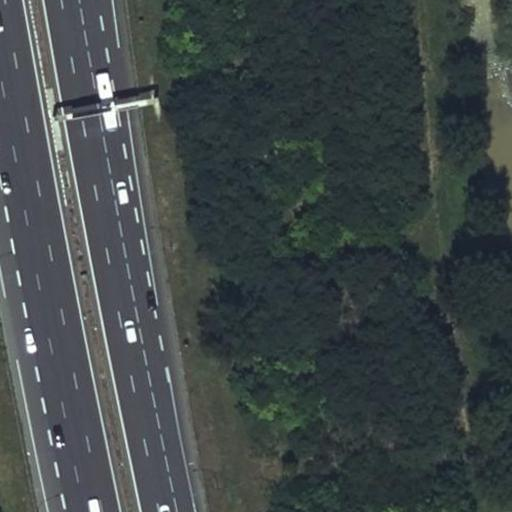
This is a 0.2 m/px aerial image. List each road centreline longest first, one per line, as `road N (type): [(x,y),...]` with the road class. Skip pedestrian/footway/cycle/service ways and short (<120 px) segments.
road 1 (motorway): [(166,511),(69,0)]
road 2 (motorway): [(22,171),(91,511)]
road 3 (motorway): [(0,38),(22,171)]
